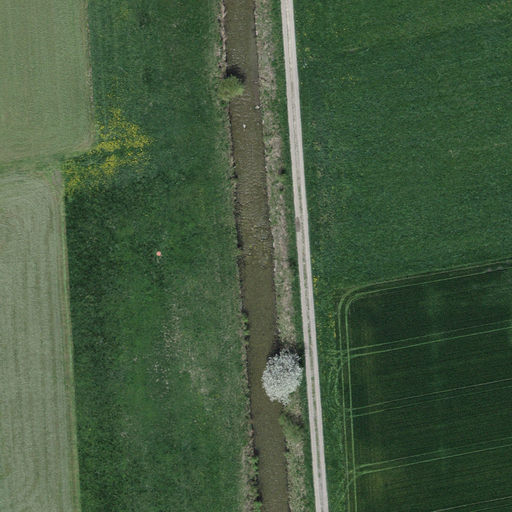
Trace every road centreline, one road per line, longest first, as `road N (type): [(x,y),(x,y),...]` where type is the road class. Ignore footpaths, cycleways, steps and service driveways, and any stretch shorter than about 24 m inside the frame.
road 1 (track): [(325,511),(291,0)]
road 2 (track): [(0,172),(192,139)]
